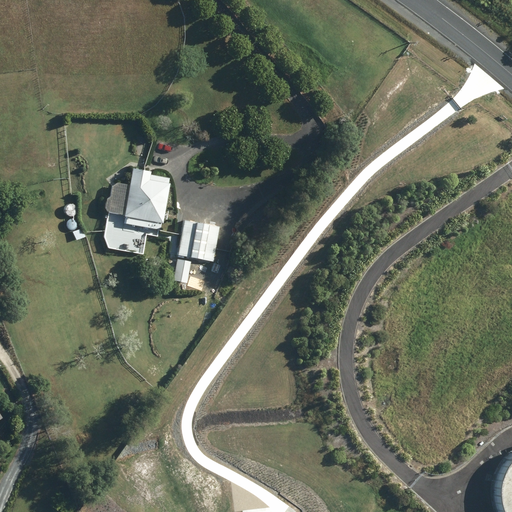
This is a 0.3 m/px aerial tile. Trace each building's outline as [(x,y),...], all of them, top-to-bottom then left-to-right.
[(150,172),(131,169),(122,217),(125,217),(124,224),(159,230),(160,224),(162,224),(169,184),(168,184),(169,179),(149,175),(150,172)] [(219,227),(183,221),(177,256),(213,262),(219,227)] [(85,238),(81,227),(71,231),(76,242),(85,238)] [(95,262),(95,263),(95,265),(96,266),(96,267),(97,269),(98,270),(99,271),(101,271),(102,272),(104,272),(105,272),(106,271),(108,271),(109,270),(110,269),(111,268),(111,266),(112,265),(112,263),(112,262),(111,260),(111,259),(110,258),(109,257),(108,256),(106,255),(105,255),(104,255),(102,255),(101,255),(99,256),(98,257),(97,258),(96,259),(96,260),(95,262)] [(500,511),(511,511),(511,451),(504,459),(496,475),(494,492),(498,508),(500,511)]
